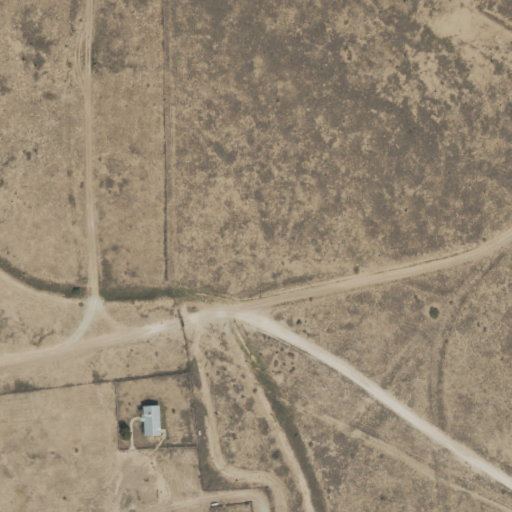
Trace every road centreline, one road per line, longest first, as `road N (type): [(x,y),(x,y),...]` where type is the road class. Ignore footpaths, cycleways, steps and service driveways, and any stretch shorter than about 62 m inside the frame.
road 1 (track): [(0,420),(137,400),(408,385),(511,256)]
road 2 (track): [(130,0),(137,400)]
road 3 (track): [(408,385),(334,430),(295,511)]
road 4 (track): [(426,511),(408,385)]
